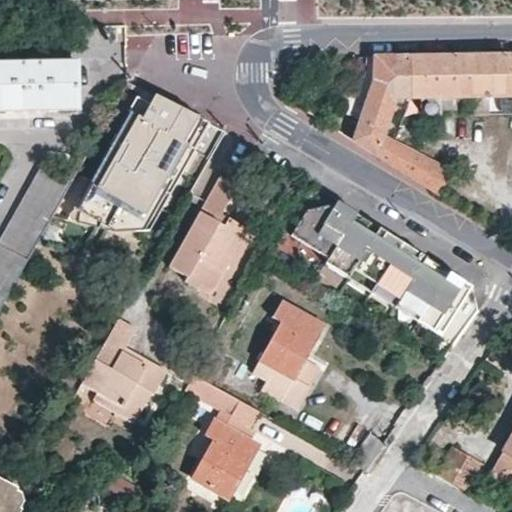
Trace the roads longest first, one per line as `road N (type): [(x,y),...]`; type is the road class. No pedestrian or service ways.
road 1 (residential): [(511,261),(264,112),(252,77),(256,48),(266,39),(511,33)]
road 2 (residential): [(511,283),(352,511)]
